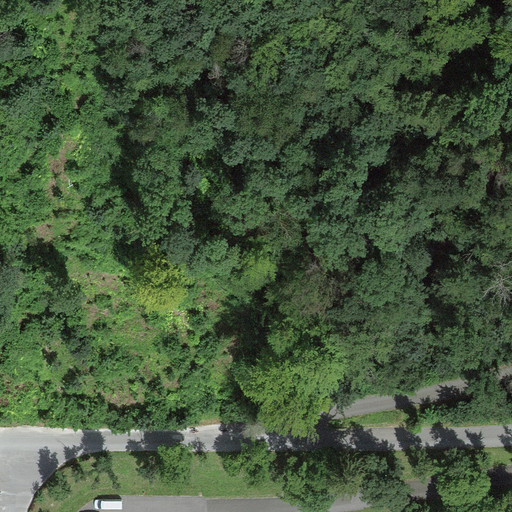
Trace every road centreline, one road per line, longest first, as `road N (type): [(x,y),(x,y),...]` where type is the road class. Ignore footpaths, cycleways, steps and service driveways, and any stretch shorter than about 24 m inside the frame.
road 1 (unclassified): [(511,369),(303,420),(292,440)]
road 2 (unclassified): [(511,433),(292,440)]
